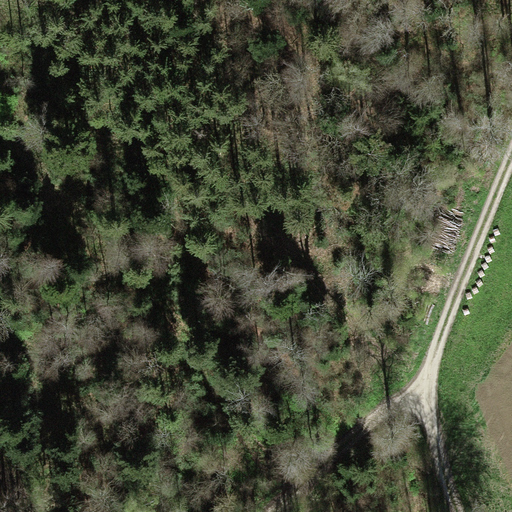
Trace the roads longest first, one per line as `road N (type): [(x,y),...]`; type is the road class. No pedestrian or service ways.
road 1 (track): [(424,394),(511,155)]
road 2 (track): [(276,511),(381,413),(424,394)]
road 3 (track): [(424,394),(457,511)]
